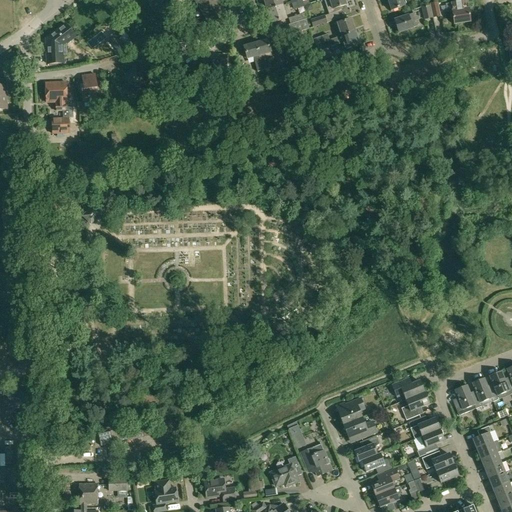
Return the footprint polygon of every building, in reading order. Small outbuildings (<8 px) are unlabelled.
[(152,0),(149,5),(156,13),(164,7),(161,3),(164,1),(162,0),(152,0)] [(204,0),(197,4),(204,16),(217,8),(212,0),(204,0)] [(264,0),(267,11),(282,6),(280,0),(264,0)] [(304,13),(301,0),(291,3),(293,10),(294,10),(294,11),(298,10),(299,14),(304,13)] [(324,0),(329,14),(338,12),(341,11),(340,7),(346,5),(344,0),(324,0)] [(404,7),(402,0),(387,0),(391,11),(404,7)] [(465,1),(464,2),(463,0),(455,0),(456,3),(457,11),(452,12),(454,24),(470,22),(468,9),(466,9),(465,1)] [(437,2),(430,4),(430,6),(433,18),(440,17),(437,2)] [(174,10),(176,14),(177,16),(188,10),(185,4),(174,10)] [(271,23),(286,19),(282,6),(267,11),(271,23)] [(430,6),(421,7),(424,20),(433,18),(430,6)] [(224,20),(217,8),(204,16),(211,27),(224,20)] [(191,16),(188,10),(177,16),(180,22),(191,16)] [(295,17),(296,22),(306,19),(304,14),(295,17)] [(417,16),(414,17),(413,14),(394,20),(398,33),(417,26),(416,21),(418,20),(417,16)] [(327,23),(325,16),(324,15),(310,20),(313,27),(327,23)] [(165,19),(171,31),(173,29),(167,18),(165,19)] [(291,35),(309,29),(306,19),(296,22),(288,25),(291,35)] [(337,24),(342,36),(355,32),(351,19),(337,24)] [(46,39),(47,64),(63,63),(63,49),(66,49),(66,44),(75,37),(65,24),(46,39)] [(189,41),(205,38),(198,27),(185,34),(189,41)] [(170,35),(172,43),(185,41),(183,32),(170,35)] [(318,62),(327,59),(325,52),(324,49),(329,48),(334,46),(341,44),(341,43),(344,42),(346,49),(359,45),(355,32),(342,36),(329,40),(316,45),(317,50),(312,52),(314,59),(318,62)] [(314,39),(314,40),(316,45),(329,40),(327,34),(314,39)] [(255,44),(263,71),(269,69),(267,60),(272,59),(267,40),(255,44)] [(174,57),(186,55),(184,43),(172,45),(174,57)] [(257,72),(263,71),(255,44),(244,47),(247,59),(253,57),(257,72)] [(226,56),(207,56),(207,78),(226,78),(226,56)] [(144,66),(153,81),(162,76),(160,73),(162,72),(155,59),(144,66)] [(176,64),(164,63),(164,77),(175,77),(176,64)] [(298,65),(293,75),(303,79),(307,70),(298,65)] [(130,93),(143,92),(149,81),(143,70),(129,70),(123,80),(130,93)] [(81,91),(82,104),(96,102),(95,90),(97,90),(95,76),(81,78),(83,91),(81,91)] [(247,79),(242,86),(248,90),(253,83),(247,79)] [(56,111),(63,110),(63,118),(52,119),(53,133),(70,133),(68,101),(66,101),(66,83),(45,84),(46,102),(56,102),(56,111)] [(100,214),(94,208),(92,207),(83,217),(91,223),(100,214)] [(108,362),(91,348),(84,356),(101,370),(108,362)] [(492,384),(487,386),(487,387),(493,402),(510,395),(504,380),(504,379),(501,372),(489,376),(492,384)] [(475,391),(470,393),(469,393),(476,409),(493,402),(487,387),(487,386),(484,379),(472,383),(475,391)] [(403,395),(406,401),(424,393),(420,381),(408,386),(405,380),(392,386),(397,398),(403,395)] [(459,416),(476,409),(469,393),(470,393),(467,386),(455,390),(459,400),(453,402),(459,416)] [(417,409),(429,405),(424,393),(406,401),(408,406),(401,409),(406,421),(419,415),(417,409)] [(339,414),(343,426),(362,418),(359,411),(365,409),(361,399),(345,405),(347,411),(339,414)] [(25,408),(13,408),(13,425),(25,425),(25,408)] [(359,440),(377,433),(376,431),(379,426),(373,424),(372,422),(365,425),(362,418),(343,426),(348,437),(357,434),(359,440)] [(420,432),(422,437),(439,430),(435,419),(424,423),(422,418),(408,423),(411,429),(415,427),(417,432),(420,432)] [(132,440),(144,438),(141,425),(129,428),(132,440)] [(472,440),(476,450),(493,443),(489,433),(491,432),(489,427),(477,431),(479,437),(472,440)] [(120,442),(132,440),(129,428),(117,430),(120,442)] [(417,452),(419,457),(419,458),(434,451),(432,446),(444,441),(439,430),(422,437),(420,438),(424,449),(417,452)] [(292,439),(296,450),(306,446),(302,436),(292,439)] [(359,463),(361,462),(377,455),(375,448),(379,444),(376,436),(361,442),(364,448),(354,452),(359,463)] [(476,450),(481,460),(497,453),(493,443),(476,450)] [(317,477),(332,471),(321,445),(301,454),(308,472),(315,470),(317,477)] [(26,447),(18,447),(18,476),(26,476),(26,447)] [(434,467),(436,472),(454,465),(449,454),(437,459),(435,453),(422,459),(426,470),(434,467)] [(481,460),(485,470),(501,463),(497,453),(481,460)] [(392,469),(392,468),(389,461),(383,461),(380,454),(377,455),(361,462),(366,473),(375,469),(378,474),(392,469)] [(296,477),(302,474),(295,457),(288,460),(290,466),(276,471),(277,474),(272,476),(276,486),(284,483),(285,487),(298,482),(296,477)] [(485,470),(489,480),(505,473),(501,463),(485,470)] [(451,479),(458,476),(454,465),(436,472),(441,483),(445,481),(446,483),(452,481),(451,479)] [(371,486),(376,497),(394,489),(391,483),(397,480),(395,476),(397,475),(395,470),(377,477),(379,482),(371,486)] [(489,480),(493,490),(509,483),(505,473),(489,480)] [(127,478),(108,478),(108,492),(127,491),(127,483),(127,478)] [(419,479),(414,481),(417,491),(418,493),(424,490),(419,479)] [(153,511),(161,511),(166,511),(165,504),(177,503),(175,488),(170,488),(169,480),(154,483),(156,491),(154,491),(157,505),(153,506),(153,511)] [(223,503),(236,501),(234,488),(225,490),(224,480),(204,483),(206,498),(222,496),(223,503)] [(408,484),(411,493),(417,491),(414,481),(408,484)] [(493,490),(497,500),(511,493),(511,490),(509,483),(493,490)] [(81,505),(81,508),(86,508),(86,505),(98,504),(97,484),(79,485),(79,505),(81,505)] [(398,500),(401,499),(399,495),(401,492),(399,487),(394,489),(376,497),(380,508),(398,501),(398,500)] [(265,497),(277,495),(276,489),(264,490),(265,497)] [(258,498),(258,493),(257,491),(243,493),(244,500),(258,498)] [(511,493),(497,500),(501,510),(511,505),(511,493)] [(291,511),(292,511),(288,511),(283,504),(273,511),(269,506),(266,509),(261,503),(251,510),(252,511),(291,511)]
